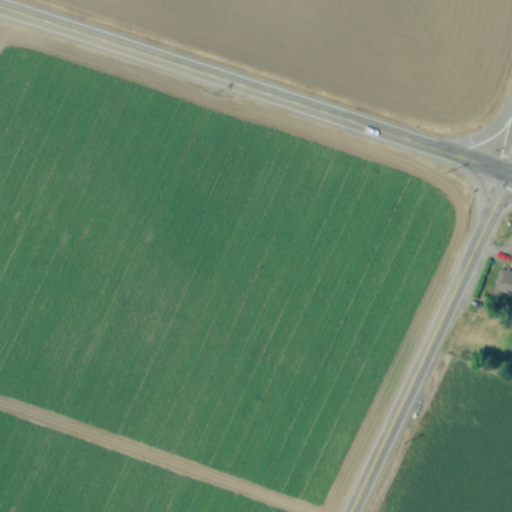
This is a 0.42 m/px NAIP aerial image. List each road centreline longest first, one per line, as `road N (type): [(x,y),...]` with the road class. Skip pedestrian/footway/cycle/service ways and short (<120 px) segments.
road 1 (secondary): [(506,171),(0,5)]
road 2 (tertiary): [(347,511),(506,171)]
